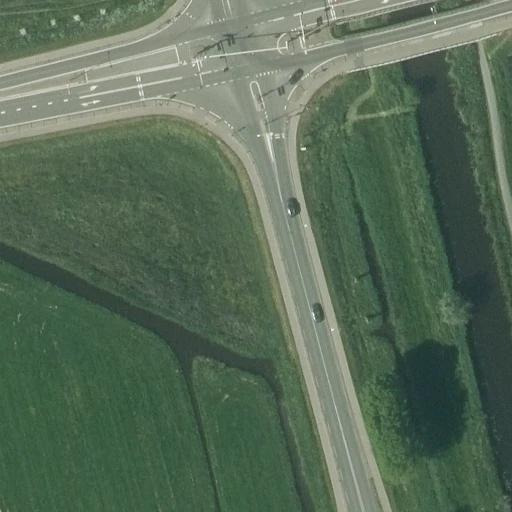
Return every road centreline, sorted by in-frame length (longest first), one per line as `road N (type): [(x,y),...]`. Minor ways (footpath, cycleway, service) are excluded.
road 1 (primary): [(363,511),(246,68)]
road 2 (primary): [(246,68),(511,4)]
road 3 (primary): [(0,119),(246,68)]
road 4 (primary): [(234,29),(0,86)]
road 5 (primary): [(362,0),(234,29)]
